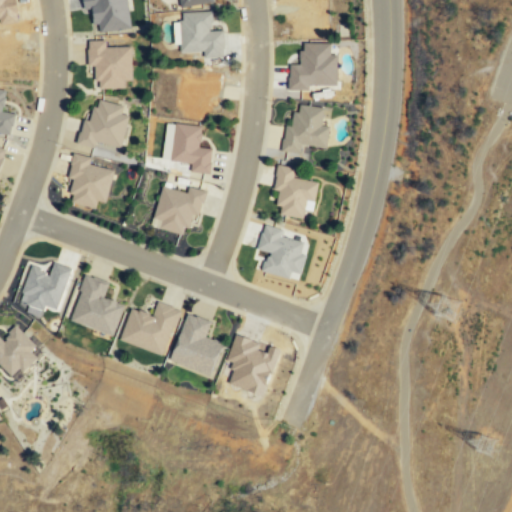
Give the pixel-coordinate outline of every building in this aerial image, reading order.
[(0,0),(0,22),(20,21),(17,0),(0,0)] [(83,0),(85,30),(133,27),(131,0),(83,0)] [(205,3),(204,0),(170,0),(171,8),(205,3)] [(328,37),(326,0),(285,0),(286,19),(291,19),(292,38),(328,37)] [(222,29),(219,29),(219,10),(181,11),(182,52),(202,51),(202,58),(222,58),(222,29)] [(0,71),(14,70),(13,59),(23,59),(21,29),(0,30),(0,71)] [(87,66),(96,66),(96,86),(125,86),(125,78),(132,78),(132,47),(110,47),(110,38),(87,38),(87,66)] [(308,82),(329,82),(330,46),(303,45),(302,64),(288,64),(287,89),(308,90),(308,82)] [(221,72),(202,70),(201,77),(177,75),(173,113),(206,116),(206,108),(217,109),(221,72)] [(8,88),(0,86),(0,130),(12,133),(16,112),(4,110),(8,88)] [(123,148),(129,115),(121,113),(123,102),(96,97),(92,116),(81,114),(76,139),(123,148)] [(326,146),(329,124),(320,123),(322,106),(290,102),(284,150),(301,152),(302,143),(326,146)] [(162,158),(190,160),(189,171),(210,172),(211,147),(202,146),(204,124),(165,121),(162,158)] [(95,207),(97,199),(107,201),(115,163),(74,155),(65,201),(95,207)] [(277,215),(303,217),(304,209),(313,210),(317,180),(295,177),(296,165),(276,163),(273,191),(280,192),(277,215)] [(162,185),(151,226),(191,236),(203,190),(187,186),(186,192),(162,185)] [(305,241),(282,235),(284,228),(264,223),(258,248),(268,250),(263,271),(290,277),(292,271),(302,273),(307,254),(302,253),(305,241)] [(57,309),(71,267),(54,261),(51,271),(32,265),(23,292),(29,294),(26,303),(45,310),(46,305),(57,309)] [(69,319),(113,335),(124,302),(104,295),(109,280),(86,271),(69,319)] [(119,340),(162,356),(180,309),(156,301),(151,314),(131,307),(119,340)] [(211,375),(222,342),(205,336),(210,321),(187,313),(170,360),(211,375)] [(38,357),(31,350),(36,344),(16,324),(2,338),(0,335),(0,363),(12,376),(20,368),(24,371),(38,357)] [(268,388),(278,355),(257,349),(260,341),(238,334),(225,374),(268,388)]
